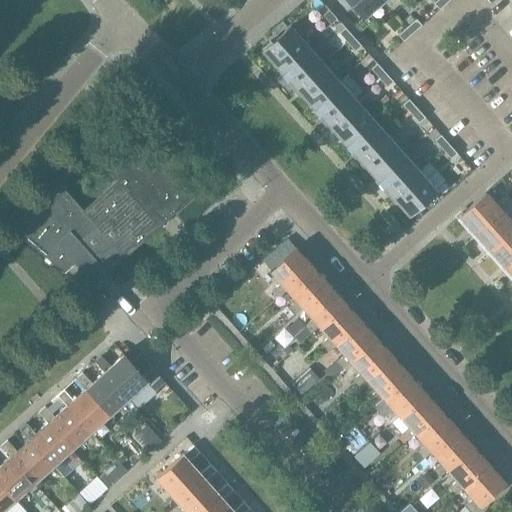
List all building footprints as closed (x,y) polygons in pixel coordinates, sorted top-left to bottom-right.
[(381,0),(347,0),(364,17),(382,1),(381,0)] [(448,2),(445,0),(438,0),(433,4),(439,10),(448,2)] [(329,11),(323,16),(331,25),(337,20),(329,11)] [(421,26),(415,20),(406,28),(412,34),(421,26)] [(307,47),(290,28),(272,44),(270,42),(262,49),(264,51),(263,51),(280,70),(307,47)] [(412,34),(406,28),(397,36),(403,42),(412,34)] [(345,29),(339,34),(347,43),(353,38),(345,29)] [(353,38),(347,43),(355,52),(361,47),(353,38)] [(307,47),(280,70),(290,82),(288,84),(294,90),(323,65),(307,47)] [(377,64),(371,70),(379,79),(385,73),(377,64)] [(339,83),(323,65),(294,90),(300,97),(302,95),(312,106),(339,83)] [(393,82),(385,73),(379,79),(387,88),(393,82)] [(355,100),(339,83),(312,106),(322,118),(320,120),(326,126),(355,100)] [(371,118),(355,100),(326,126),(332,133),(334,131),(344,142),(371,118)] [(409,100),(403,106),(411,115),(417,109),(409,100)] [(417,109),(411,115),(419,124),(425,118),(417,109)] [(387,136),(371,118),(344,142),(354,154),(352,156),(358,162),(387,136)] [(101,163),(118,182),(119,182),(159,227),(194,195),(136,131),(101,163)] [(403,154),(387,136),(358,162),(364,169),(366,167),(376,178),(403,154)] [(441,136),(435,141),(443,150),(449,145),(441,136)] [(449,145),(443,150),(451,159),(457,154),(449,145)] [(419,172),(403,154),(376,178),(386,189),(384,191),(390,198),(419,172)] [(435,191),(419,172),(390,198),(396,205),(398,202),(409,214),(435,191)] [(119,182),(118,182),(84,213),(58,183),(16,233),(63,272),(70,267),(89,289),(159,227),(119,182)] [(495,205),(485,193),(459,216),(477,235),(502,213),(508,207),(501,199),(495,205)] [(502,213),(477,235),(493,254),(511,237),(511,223),(502,213)] [(510,273),(511,270),(511,237),(493,254),(510,273)] [(279,297),(287,290),(313,267),(296,248),(270,271),(281,283),(273,290),(279,297)] [(313,267),(287,290),(297,301),(289,308),(295,315),(303,308),(329,285),(313,267)] [(329,285),(303,308),(313,319),(305,326),(311,333),(319,326),(345,303),(329,285)] [(345,303),(319,326),(329,337),(321,344),(327,351),(335,344),(361,321),(345,303)] [(361,321),(335,344),(345,355),(338,362),(344,368),(343,368),(343,369),(351,362),(377,339),(361,321)] [(377,339),(351,362),(361,373),(353,380),(359,387),(367,380),(393,357),(377,339)] [(104,372),(129,399),(148,382),(155,391),(165,382),(140,355),(131,363),(123,354),(122,355),(123,356),(110,367),(101,356),(95,362),(104,372)] [(393,357),(367,380),(377,391),(369,398),(375,405),(383,398),(409,375),(393,357)] [(85,389),(110,416),(129,399),(104,372),(92,383),(82,373),(76,379),(85,389)] [(409,375),(383,398),(393,409),(385,416),(391,423),(399,416),(425,393),(409,375)] [(67,406),(91,433),(110,416),(85,389),(73,400),(64,390),(57,396),(67,406)] [(425,393),(399,416),(409,427),(401,434),(407,441),(415,434),(441,411),(425,393)] [(48,423),(72,450),(91,433),(67,406),(54,417),(45,407),(38,413),(48,423)] [(441,411),(415,434),(425,445),(417,452),(423,459),(431,452),(457,429),(441,411)] [(29,439),(53,467),(72,450),(48,423),(35,434),(26,424),(20,429),(29,440),(29,439)] [(439,477),(447,470),(473,447),(457,429),(431,452),(441,463),(433,470),(439,477)] [(7,440),(1,446),(10,457),(10,456),(35,483),(53,467),(29,439),(29,440),(17,451),(7,440)] [(200,474),(189,462),(199,452),(193,446),(184,455),(183,454),(155,479),(173,498),(200,474)] [(489,465),(473,447),(447,470),(457,481),(449,488),(455,495),(463,488),(489,465)] [(10,456),(10,457),(0,465),(0,482),(16,500),(35,483),(10,456)] [(210,465),(200,474),(173,498),(185,511),(195,511),(217,493),(205,480),(216,471),(210,465)] [(479,506),(505,483),(489,465),(463,488),(473,499),(465,506),(470,511),(471,511),(479,506)] [(0,482),(0,511),(2,511),(16,500),(0,482)] [(217,493),(195,511),(233,511),(222,499),(233,490),(227,484),(217,493)] [(245,511),(249,509),(244,502),(233,511),(245,511)]
